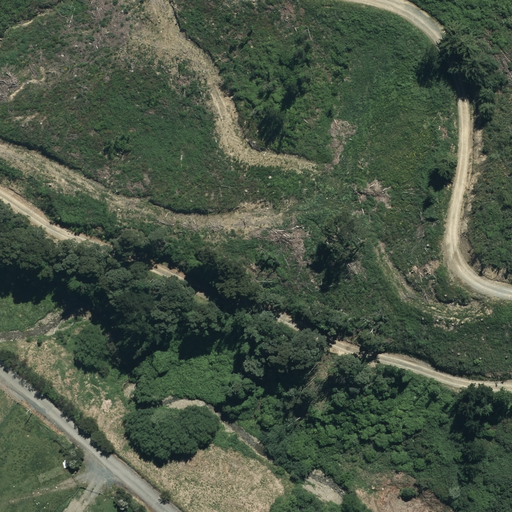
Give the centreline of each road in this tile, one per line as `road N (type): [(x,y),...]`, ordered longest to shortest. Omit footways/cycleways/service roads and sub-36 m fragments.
road 1 (track): [(0,191),(55,230),(354,349),(464,381),(511,386)]
road 2 (track): [(511,295),(477,285),(450,258),(464,124),(448,48),(422,21),(371,0)]
road 3 (residential): [(0,366),(167,511)]
